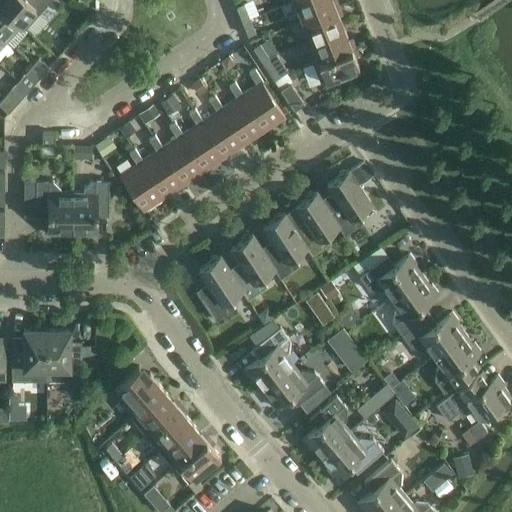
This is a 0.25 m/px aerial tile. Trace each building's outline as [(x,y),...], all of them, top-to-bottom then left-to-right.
[(0,0),(0,5),(18,22),(24,29),(49,0),(0,0)] [(236,5),(242,20),(250,17),(250,16),(264,11),(258,0),(249,0),(247,1),(236,5)] [(294,0),(302,19),(335,6),(332,0),(294,0)] [(0,34),(4,38),(18,22),(0,5),(0,34)] [(302,19),(310,39),(343,26),(335,6),(302,19)] [(242,20),(248,35),(256,32),(250,17),(242,20)] [(343,26),(310,39),(318,59),(351,45),(343,26)] [(253,47),(262,60),(268,56),(269,55),(260,42),(253,47)] [(318,59),(312,61),(313,62),(320,81),(321,82),(338,75),(339,77),(343,78),(346,76),(348,73),(347,71),(359,67),(351,46),(351,45),(318,59)] [(230,53),(219,60),(223,67),(234,60),(230,53)] [(262,60),(270,73),(274,79),(288,71),(276,53),(269,56),(269,55),(268,56),(262,60)] [(33,64),(43,73),(49,66),(39,57),(33,64)] [(27,70),(37,79),(43,73),(33,64),(27,70)] [(257,83),(242,93),(266,128),(284,115),(262,81),(263,80),(255,68),(249,72),(257,83)] [(199,76),(191,82),(198,93),(206,87),(199,76)] [(10,89),(4,96),(14,105),(20,98),(28,89),(26,87),(18,80),(10,89)] [(223,106),(246,141),(266,128),(242,93),(235,81),(229,85),(236,97),(223,106)] [(280,88),(294,109),(304,102),(291,81),(280,88)] [(173,92),(160,100),(168,113),(181,105),(173,92)] [(216,110),(202,119),(226,154),(244,142),(246,141),(223,106),(215,94),(209,98),(216,110)] [(0,100),(0,104),(8,111),(14,105),(4,96),(0,100)] [(318,102),(308,109),(315,119),(325,112),(318,102)] [(154,103),(139,113),(145,121),(159,112),(154,103)] [(183,132),(206,167),(226,154),(202,119),(195,108),(189,112),(196,123),(183,132)] [(129,120),(120,126),(126,135),(135,129),(129,120)] [(176,136),(162,146),(186,180),(206,167),(183,132),(175,121),(169,125),(176,136)] [(41,133),(41,145),(54,145),(53,133),(41,133)] [(156,150),(142,159),(166,194),(186,180),(162,146),(155,134),(149,138),(156,150)] [(104,136),(94,143),(102,154),(112,148),(104,136)] [(136,163),(120,174),(143,209),(164,194),(166,194),(142,159),(135,147),(129,151),(136,163)] [(363,161),(349,169),(360,185),(373,176),(363,161)] [(337,197),(326,204),(339,223),(337,224),(344,234),(364,221),(357,211),(371,202),(348,169),(346,171),(342,170),(339,173),(338,176),(327,183),(337,197)] [(59,231),(72,231),(72,190),(62,190),(62,188),(53,179),(36,179),(36,214),(48,214),(48,233),(59,233),(59,231)] [(72,190),(72,231),(86,231),(86,233),(97,234),(97,214),(109,214),(109,179),(92,179),(83,188),(83,190),(72,190)] [(306,245),(305,246),(312,256),(331,243),(325,233),(337,224),(339,223),(326,204),(316,190),(313,192),(310,191),(306,194),(306,197),(295,204),(300,211),(289,218),(306,245)] [(276,246),(265,253),(274,266),(273,267),(280,277),(299,264),(293,254),(305,246),(306,245),(289,218),(284,211),(281,213),(278,213),(274,215),(274,218),(263,225),(276,246)] [(244,267),(233,274),(242,287),(241,288),(247,298),(267,285),(260,275),(273,267),(274,266),(265,253),(252,233),(249,235),(246,234),(242,236),(241,240),(231,247),(244,267)] [(368,288),(381,290),(383,288),(390,297),(422,273),(414,263),(416,261),(410,252),(394,264),(387,254),(359,275),(368,288)] [(215,319),(235,307),(228,297),(241,288),(242,287),(233,274),(220,254),(217,256),(214,255),(210,258),(209,261),(199,268),(212,288),(200,296),(215,319)] [(396,306),(393,308),(391,320),(401,333),(430,313),(422,303),(438,291),(432,283),(430,284),(422,273),(390,297),(396,306)] [(331,279),(320,287),(328,298),(339,290),(331,279)] [(316,291),(309,297),(316,306),(324,301),(316,291)] [(351,305),(339,314),(347,327),(360,318),(351,305)] [(411,346),(423,348),(426,346),(432,355),(464,332),(457,321),(458,320),(452,311),(437,322),(430,313),(401,333),(411,346)] [(244,368),(251,377),(253,375),(261,386),(292,361),(286,353),(288,351),(290,338),(280,325),(252,347),(259,356),(244,368)] [(343,325),(332,334),(339,343),(350,334),(343,325)] [(12,339),(12,379),(46,379),(46,327),(46,329),(24,329),(24,339),(12,339)] [(46,327),(46,379),(81,379),(81,354),(81,344),(69,344),(69,329),(47,329),(47,327),(46,327)] [(438,364),(436,366),(434,378),(444,392),(480,365),(473,356),(481,350),(474,341),(472,342),(464,332),(432,355),(438,364)] [(90,344),(81,344),(81,354),(90,354),(90,344)] [(112,359),(102,371),(111,379),(121,367),(112,359)] [(292,361),(261,386),(269,396),(267,398),(274,406),(289,395),(296,404),(324,383),(314,370),(302,368),(299,370),(292,361)] [(130,373),(111,389),(133,415),(133,416),(165,389),(164,388),(150,372),(142,362),(130,373)] [(483,368),(435,403),(447,419),(458,411),(461,416),(471,409),(478,419),(499,404),(503,405),(508,401),(509,397),(511,395),(502,384),(504,382),(498,374),(490,379),(483,368)] [(386,382),(356,407),(365,417),(394,391),(386,382)] [(133,416),(131,417),(145,433),(178,405),(165,389),(133,416)] [(14,393),(8,393),(8,398),(8,417),(25,418),(25,403),(18,402),(18,393),(14,393)] [(311,445),(320,455),(351,429),(343,421),(346,419),(347,406),(336,394),(309,417),(317,426),(303,438),(310,447),(311,445)] [(394,396),(380,408),(392,422),(406,410),(394,396)] [(178,405),(145,433),(159,450),(192,421),(178,405)] [(81,418),(84,424),(85,424),(90,421),(87,415),(81,418)] [(192,421),(159,450),(172,465),(174,464),(206,437),(192,421)] [(351,429),(320,455),(329,465),(327,467),(334,475),(348,463),(356,472),(383,449),(372,436),(360,435),(358,437),(351,429)] [(206,437),(174,464),(175,464),(189,481),(195,476),(203,469),(205,471),(208,470),(211,468),(212,464),(211,463),(220,455),(206,438),(206,437)] [(106,446),(116,458),(123,452),(112,440),(106,446)] [(126,470),(133,464),(123,452),(116,458),(126,470)] [(469,455),(453,459),(457,474),(472,470),(469,455)] [(372,490),(357,502),(364,511),(366,509),(368,511),(382,511),(405,493),(398,485),(400,483),(401,470),(391,458),(364,481),(372,490)] [(445,462),(438,468),(444,476),(451,470),(445,462)] [(139,466),(130,474),(139,484),(141,487),(150,478),(139,466)] [(144,491),(160,510),(170,502),(153,483),(144,491)] [(405,493),(382,511),(436,511),(427,500),(415,499),(412,501),(405,493)]
